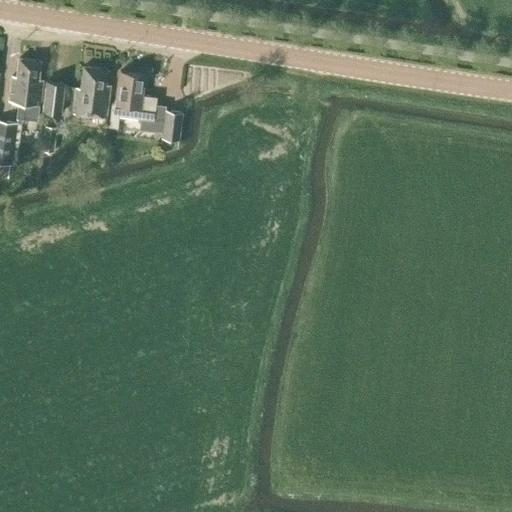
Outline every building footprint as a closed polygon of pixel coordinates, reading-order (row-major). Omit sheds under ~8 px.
[(43,79),(38,78),(40,60),(19,57),(17,75),(12,75),(9,99),(19,100),(17,116),(37,118),(39,103),(40,103),(43,79)] [(73,112),(105,116),(109,84),(105,84),(107,68),(84,65),(81,87),(76,87),(73,112)] [(153,120),(156,96),(142,94),(144,73),(120,70),(116,97),(111,104),(108,126),(117,127),(119,116),(153,120)] [(43,111),(60,113),(64,81),(46,79),(43,111)] [(179,139),(182,111),(165,109),(162,132),(162,136),(179,139)] [(0,161),(12,163),(17,122),(0,120),(0,161)] [(56,126),(45,125),(42,150),(53,151),(56,126)]
